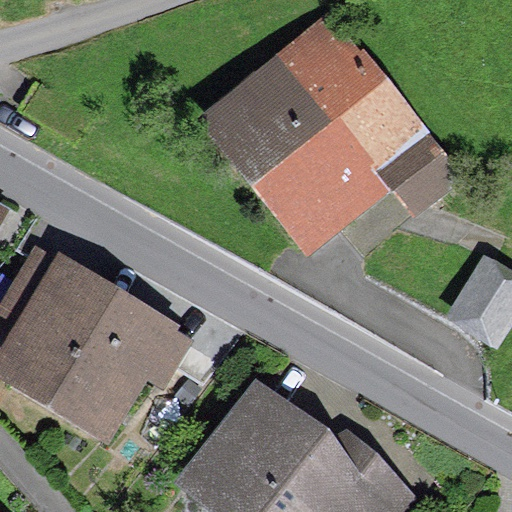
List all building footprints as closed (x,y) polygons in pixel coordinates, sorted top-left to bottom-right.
[(334,27),(220,118),(309,228),(349,196),(321,161),(362,129),(422,204),(455,178),(334,27)] [(90,120),(39,88),(23,113),(74,145),(90,120)] [(0,330),(27,347),(13,370),(99,422),(134,365),(160,380),(177,351),(68,285),(72,279),(38,259),(0,321),(0,330)] [(511,287),(493,275),(468,311),(493,327),(511,298),(511,287)] [(274,407),(216,479),(260,511),(395,511),(405,503),(364,456),(348,469),(274,407)]
